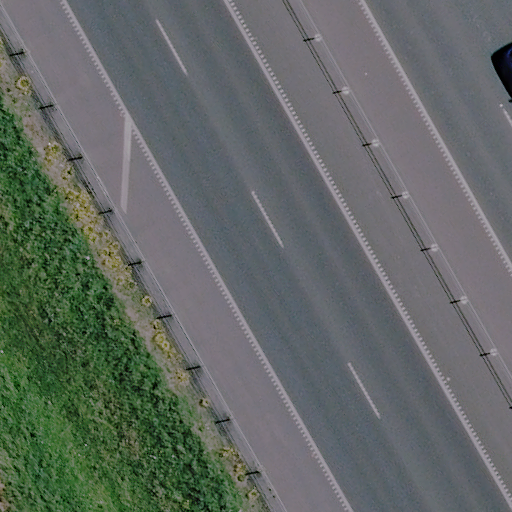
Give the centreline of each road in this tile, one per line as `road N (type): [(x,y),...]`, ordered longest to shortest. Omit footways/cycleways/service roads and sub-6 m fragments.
road 1 (motorway): [(505,511),(218,0)]
road 2 (motorway): [(439,0),(511,122)]
